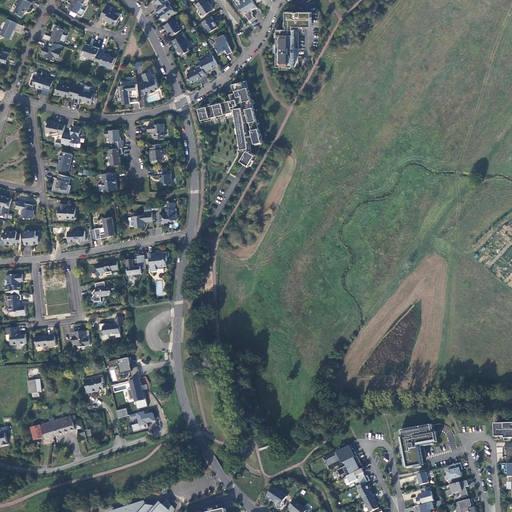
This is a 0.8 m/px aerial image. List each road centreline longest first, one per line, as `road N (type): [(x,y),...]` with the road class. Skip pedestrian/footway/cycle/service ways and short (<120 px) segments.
road 1 (residential): [(257,511),(216,467),(180,388),(178,302),(191,229)]
road 2 (residential): [(69,252),(76,320),(38,326),(34,257)]
road 3 (residential): [(0,465),(56,469),(167,431)]
road 4 (residential): [(495,511),(488,439),(468,446),(486,505)]
road 5 (residential): [(191,229),(192,147),(182,103)]
road 6 (residential): [(0,182),(39,188),(32,103)]
road 7 (residential): [(69,252),(191,229)]
road 8 (residential): [(398,507),(387,447),(368,450),(386,490)]
